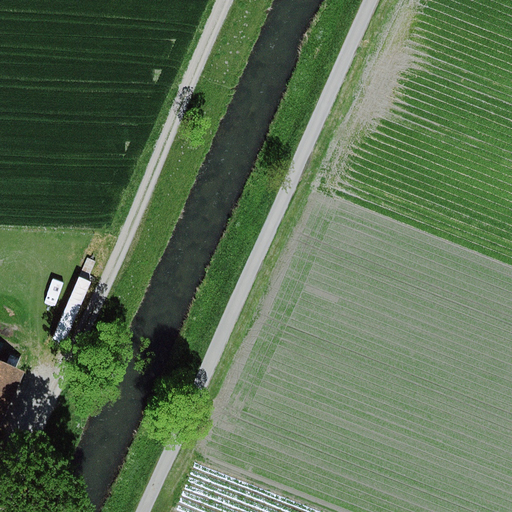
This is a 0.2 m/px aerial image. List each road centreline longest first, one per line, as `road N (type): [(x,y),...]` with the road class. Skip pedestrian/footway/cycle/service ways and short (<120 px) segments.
road 1 (unclassified): [(368,0),(144,511)]
road 2 (track): [(231,0),(8,511)]
